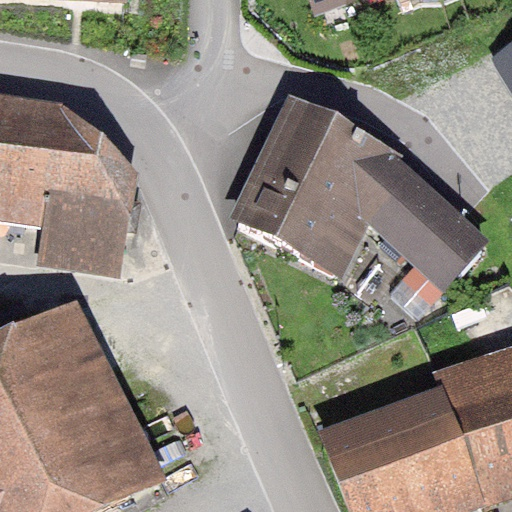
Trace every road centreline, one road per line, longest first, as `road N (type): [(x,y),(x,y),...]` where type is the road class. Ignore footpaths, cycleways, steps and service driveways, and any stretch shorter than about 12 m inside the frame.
road 1 (residential): [(308,511),(162,164)]
road 2 (residential): [(215,69),(359,101),(425,137),(476,197)]
road 3 (residential): [(162,164),(116,105),(73,84),(0,72)]
